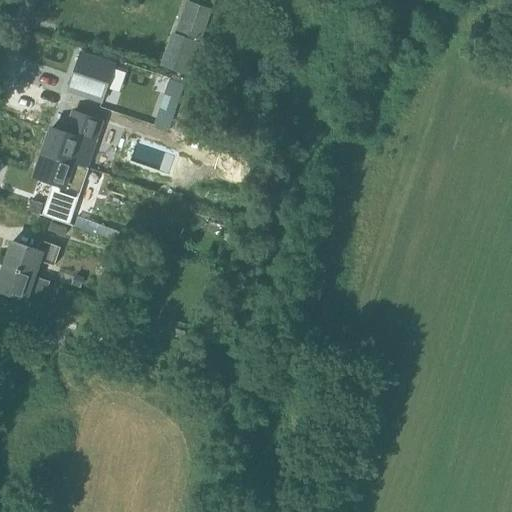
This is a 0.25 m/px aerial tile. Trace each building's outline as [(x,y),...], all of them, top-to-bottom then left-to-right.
[(173,39),(165,62),(184,69),(194,41),(199,43),(200,40),(205,26),(185,19),(177,40),(173,39)] [(81,53),(68,91),(103,103),(115,65),(81,53)] [(170,80),(165,95),(179,99),(184,84),(170,80)] [(165,95),(155,125),(169,130),(174,115),(179,99),(165,95)] [(51,128),(43,153),(88,168),(100,131),(96,129),(99,120),(73,111),(66,133),(51,128)] [(199,140),(193,158),(209,163),(215,145),(199,140)] [(43,153),(35,177),(56,184),(47,211),(71,219),(88,168),(43,153)] [(32,200),(29,210),(40,214),(43,204),(32,200)] [(48,231),(66,237),(68,228),(51,223),(48,231)] [(5,266),(35,276),(40,261),(55,266),(62,247),(40,240),(37,250),(13,242),(5,266)] [(5,266),(0,279),(0,291),(21,298),(18,309),(39,317),(45,297),(51,282),(35,276),(5,266)] [(0,330),(0,332),(2,333),(42,346),(48,327),(6,313),(0,330)]
